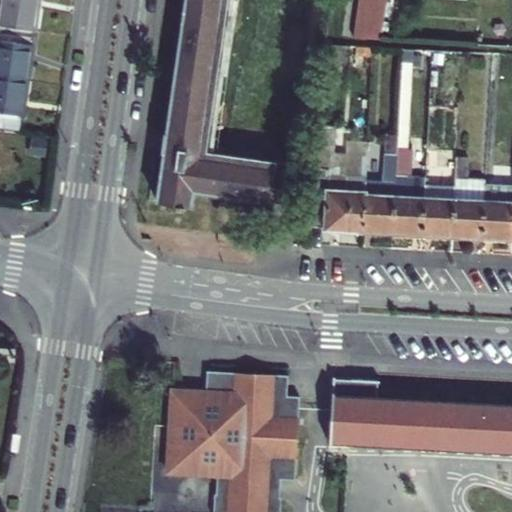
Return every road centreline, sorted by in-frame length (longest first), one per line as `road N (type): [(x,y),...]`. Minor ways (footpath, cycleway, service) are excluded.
road 1 (residential): [(90,290),(328,321),(511,332)]
road 2 (residential): [(511,304),(320,293),(94,262)]
road 3 (primary): [(94,262),(133,0)]
road 4 (primary): [(107,0),(70,258)]
road 5 (primary): [(65,287),(31,511)]
road 6 (primary): [(58,511),(90,290)]
